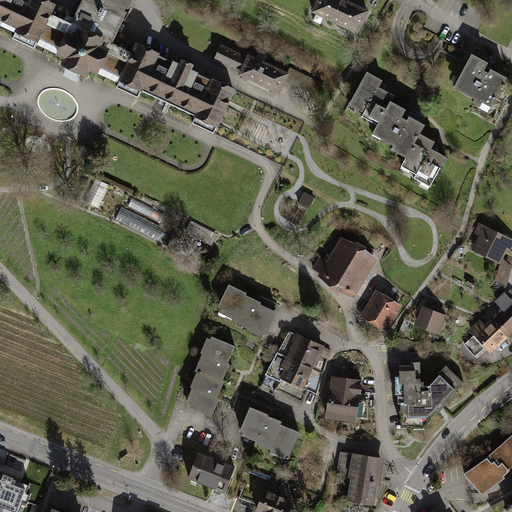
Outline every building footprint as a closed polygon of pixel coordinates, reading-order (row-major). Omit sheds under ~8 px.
[(0,0),(0,29),(11,35),(9,40),(31,51),(36,41),(53,49),(66,23),(50,15),(54,7),(39,0),(0,0)] [(77,0),(66,23),(53,49),(50,57),(60,62),(57,68),(79,79),(83,72),(93,77),(96,70),(109,45),(131,0),(77,0)] [(369,10),(346,0),(316,0),(311,12),(358,33),(369,10)] [(222,43),(213,62),(240,74),(238,79),(279,99),(290,75),(222,43)] [(228,104),(233,94),(207,82),(206,84),(188,75),(190,69),(173,61),(171,65),(157,58),(158,57),(132,44),(127,53),(109,45),(96,70),(117,80),(113,89),(135,100),(137,96),(189,121),(187,125),(212,137),(219,123),(228,104)] [(488,62),(472,53),(454,88),(475,99),(473,103),(479,107),(483,102),(492,107),(507,77),(491,69),(488,72),(484,70),(488,62)] [(381,80),(367,72),(348,105),(363,113),(361,117),(377,126),(371,134),(394,147),(391,151),(404,157),(400,165),(416,173),(413,179),(430,187),(447,157),(431,149),(434,141),(420,134),(424,124),(408,116),(406,120),(401,117),(406,109),(390,101),(393,96),(378,87),(381,80)] [(315,198),(304,191),(297,204),(308,210),(315,198)] [(123,207),(117,218),(161,240),(166,228),(123,207)] [(511,247),(511,239),(479,223),(474,234),(479,236),(471,251),(500,265),(494,282),(506,287),(511,267),(503,258),(507,250),(510,252),(511,247)] [(377,258),(344,238),(328,262),(320,257),(313,267),(321,273),(318,277),(354,299),(377,258)] [(245,293),(228,285),(216,312),(232,319),(230,321),(247,329),(246,331),(263,339),(276,313),(259,305),(260,302),(245,296),(245,293)] [(386,333),(402,306),(376,290),(360,317),(386,333)] [(511,335),(511,300),(504,292),(495,301),(501,308),(490,318),(509,338),(511,335)] [(447,315),(422,305),(414,325),(438,335),(447,315)] [(509,338),(490,318),(484,324),(480,320),(469,330),(474,335),(464,345),(475,357),(485,347),(491,354),(509,338)] [(325,347),(296,333),(286,356),(313,369),(325,347)] [(227,363),(235,346),(207,335),(200,353),(202,354),(194,371),(222,381),(229,364),(227,363)] [(313,369),(286,356),(280,369),(283,370),(279,379),(303,390),(313,369)] [(411,366),(399,366),(401,427),(424,426),(437,412),(438,414),(458,394),(456,392),(464,384),(446,366),(428,386),(424,386),(424,382),(421,382),(420,362),(410,362),(411,366)] [(222,381),(194,371),(188,386),(190,387),(182,406),(211,416),(219,399),(217,398),(224,382),(222,381)] [(363,380),(331,376),(324,418),(356,423),(357,417),(368,419),(367,400),(359,399),(363,380)] [(267,414),(249,407),(237,435),(255,441),(254,444),(270,450),(269,452),(288,460),(299,433),(280,425),(281,421),(267,416),(267,414)] [(511,433),(465,474),(482,496),(511,470),(511,433)] [(236,467),(197,452),(186,478),(225,493),(236,467)] [(385,459),(341,452),(337,475),(351,477),(347,501),(374,505),(378,483),(381,484),(385,459)] [(39,502),(46,506),(54,488),(47,485),(39,502)] [(290,511),(295,501),(264,490),(254,511),(290,511)]
